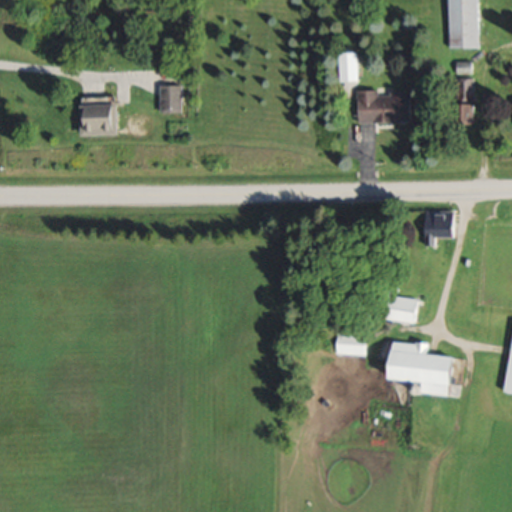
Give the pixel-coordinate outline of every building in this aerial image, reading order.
[(480,48),(479,0),(448,0),(449,48),(480,48)] [(359,81),(358,52),(338,52),(338,81),(359,81)] [(471,62),(454,62),(454,73),(471,73),(471,62)] [(181,84),(160,84),(160,113),(181,113),(181,84)] [(356,91),(356,122),(411,122),(411,90),(356,91)] [(83,103),(84,135),(120,134),(119,102),(83,103)] [(439,246),(439,237),(459,237),(459,211),(426,211),(426,246),(439,246)] [(421,297),(389,297),(389,321),(421,321),(421,297)] [(353,343),(364,344),(364,336),(353,336),(353,343)] [(458,357),(427,355),(428,344),(393,341),(389,378),(425,382),(424,392),(454,395),(458,357)]
